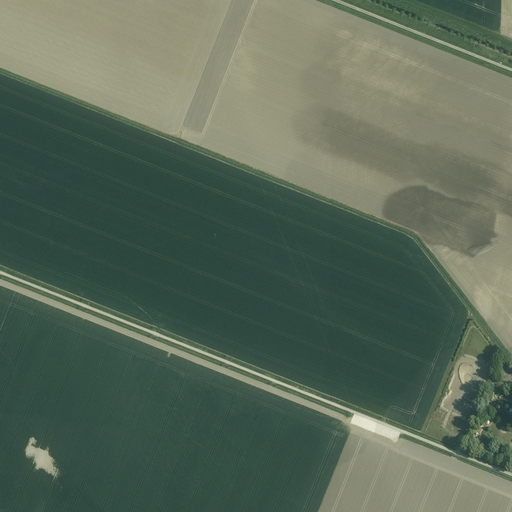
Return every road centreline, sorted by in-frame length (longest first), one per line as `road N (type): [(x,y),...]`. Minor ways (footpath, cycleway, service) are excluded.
road 1 (unclassified): [(511,475),(0,272)]
road 2 (track): [(511,69),(334,0)]
